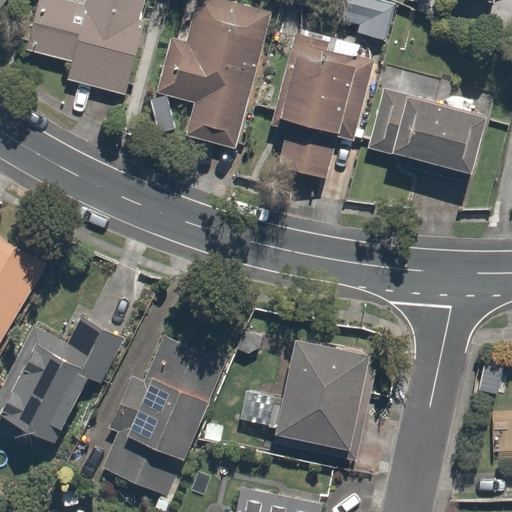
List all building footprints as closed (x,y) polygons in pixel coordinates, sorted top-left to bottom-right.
[(124,98),(144,0),(84,0),(84,1),(78,0),(40,0),(29,53),(71,62),(66,85),(124,98)] [(271,16),(220,0),(194,0),(181,43),(165,39),(148,92),(190,105),(181,134),(229,149),(271,16)] [(401,4),(390,0),(350,0),(343,20),(357,25),(353,36),(384,48),(399,7),(401,4)] [(437,0),(402,0),(400,7),(431,18),(437,0)] [(511,0),(472,0),(486,2),(483,22),(511,26),(511,0)] [(377,60),(294,33),(284,63),(293,66),(276,116),(290,121),(275,164),(325,180),(338,139),(349,143),(377,60)] [(475,125),(381,89),(360,145),(454,181),(475,125)] [(0,340),(46,262),(0,234),(0,340)] [(96,385),(122,333),(82,313),(64,349),(26,330),(0,381),(0,421),(47,444),(80,377),(96,385)] [(104,432),(116,437),(101,471),(166,499),(227,359),(161,331),(142,376),(130,371),(104,432)] [(376,356),(290,336),(268,436),(353,456),(376,356)] [(341,511),(342,511),(239,490),(234,511),(341,511)]
